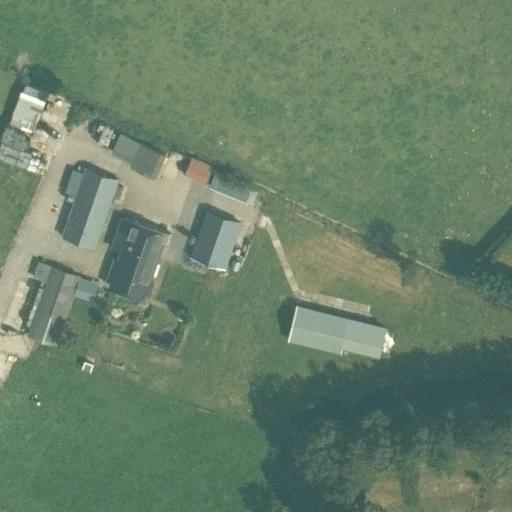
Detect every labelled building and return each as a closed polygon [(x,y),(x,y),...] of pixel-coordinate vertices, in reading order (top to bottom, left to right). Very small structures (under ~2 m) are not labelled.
[(213,166),(192,156),(183,174),(206,185),(213,166)] [(85,166),(71,209),(61,236),(95,248),(119,178),(85,166)] [(215,173),(209,186),(252,203),(256,191),(215,173)] [(191,256),(225,268),(241,221),(207,210),(191,256)] [(131,219),(122,216),(117,229),(127,232),(121,248),(156,260),(163,242),(167,243),(170,232),(131,219)] [(150,279),(156,260),(121,248),(118,258),(114,257),(107,279),(111,280),(109,285),(144,297),(146,292),(149,294),(154,280),(150,279)] [(57,344),(80,274),(38,260),(32,276),(45,282),(27,334),(57,344)] [(138,301),(133,341),(170,346),(176,306),(138,301)] [(337,335),(339,315),(298,311),(296,330),(337,335)]
